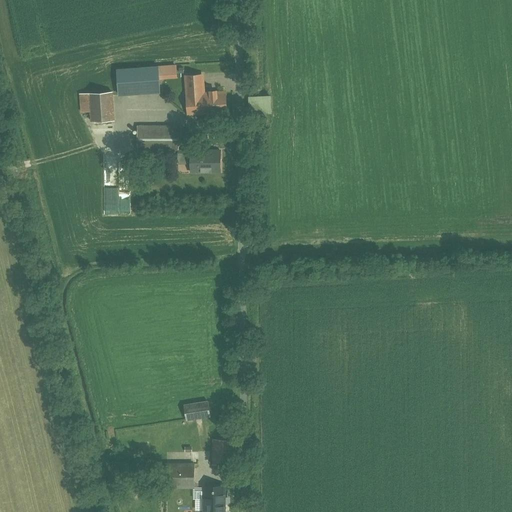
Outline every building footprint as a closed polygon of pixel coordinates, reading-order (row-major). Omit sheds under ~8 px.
[(159,67),(117,70),(120,95),(160,93),(160,88),(159,79),(159,67)] [(202,76),(187,77),(190,113),(226,111),(224,91),(203,92),(202,76)] [(159,79),(160,88),(176,87),(175,78),(159,79)] [(112,92),(90,94),(92,122),(114,121),(112,92)] [(277,111),(276,95),(253,96),(254,113),(277,111)] [(179,127),(138,127),(138,151),(178,151),(179,151),(179,127)] [(212,153),(192,153),(192,151),(179,151),(178,151),(178,162),(191,162),(191,172),(221,172),(221,151),(212,151),(212,153)] [(208,402),(184,405),(186,420),(211,416),(208,402)] [(234,415),(220,415),(220,439),(234,439),(234,415)] [(220,439),(214,439),(213,465),(234,465),(234,439),(220,439)] [(195,464),(166,464),(166,487),(195,487),(195,464)] [(224,487),(205,487),(204,511),(223,511),(224,504),(223,504),(223,499),(224,499),(224,487)]
